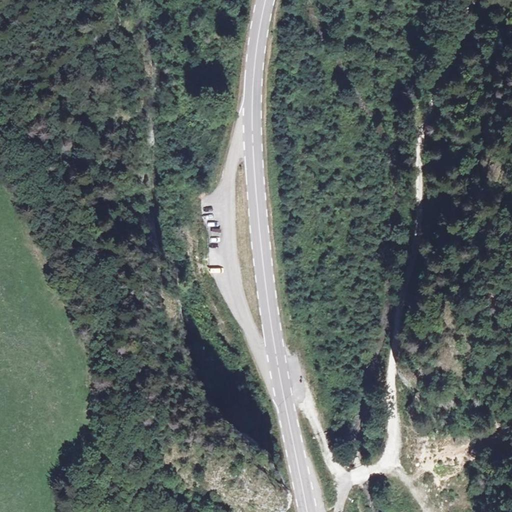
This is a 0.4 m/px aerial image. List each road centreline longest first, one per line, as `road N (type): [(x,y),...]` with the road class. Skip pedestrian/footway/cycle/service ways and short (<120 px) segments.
road 1 (secondary): [(266,0),(255,71),(261,250),(280,382),(311,511)]
road 2 (track): [(471,0),(419,139),(419,219),(391,367),(395,460)]
road 3 (track): [(280,382),(350,478),(395,460)]
